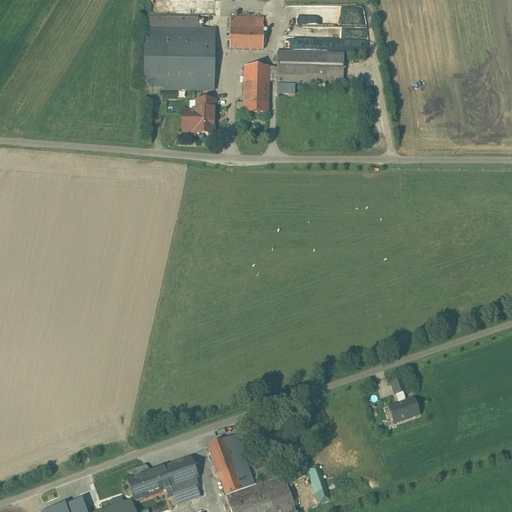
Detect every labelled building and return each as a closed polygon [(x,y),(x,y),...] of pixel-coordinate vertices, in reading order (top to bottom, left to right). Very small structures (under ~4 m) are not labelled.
[(223,37),(260,37),(260,10),(223,10),(223,37)] [(209,14),(142,15),(144,89),(211,87),(209,14)] [(275,68),(276,83),(341,82),(341,46),(275,47),(275,68)] [(238,68),(239,112),(264,111),(263,83),(263,68),(238,68)] [(263,68),(263,83),(276,83),(275,68),(263,68)] [(202,135),(212,136),(213,112),(215,112),(215,101),(197,101),(197,111),(193,111),(193,113),(182,112),(182,132),(193,132),(193,134),(202,134),(202,135)] [(406,379),(392,383),(396,395),(409,392),(406,379)] [(413,399),(388,408),(394,424),(418,416),(413,399)] [(233,432),(204,444),(224,495),(253,483),(233,432)] [(121,476),(129,496),(130,501),(163,488),(166,496),(197,484),(185,451),(121,476)] [(253,483),(224,495),(230,511),(292,511),(278,474),(253,483)] [(134,511),(130,501),(129,496),(87,511),(134,511)]
